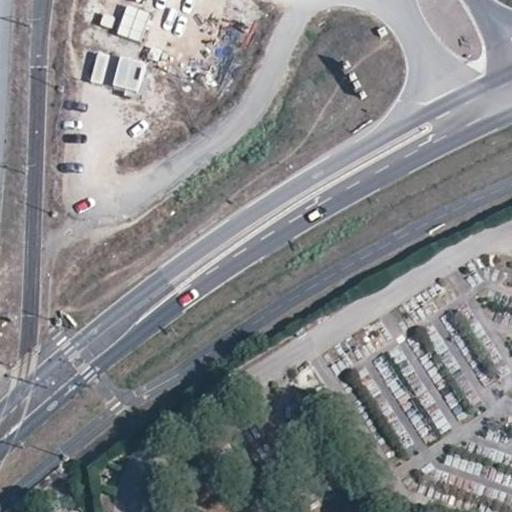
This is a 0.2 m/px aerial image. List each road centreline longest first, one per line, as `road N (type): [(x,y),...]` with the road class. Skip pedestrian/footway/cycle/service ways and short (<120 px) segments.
road 1 (secondary): [(0,450),(244,258),(469,133)]
road 2 (secondary): [(454,98),(217,234),(0,412)]
